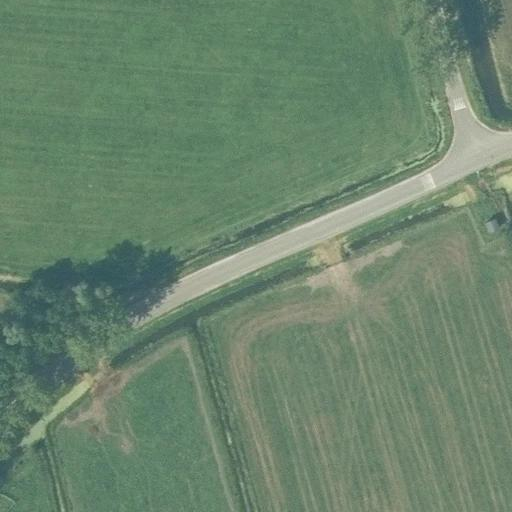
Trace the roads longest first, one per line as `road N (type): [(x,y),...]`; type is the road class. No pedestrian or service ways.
road 1 (unclassified): [(0,423),(23,389),(73,349),(474,162)]
road 2 (unclassified): [(474,162),(433,0)]
